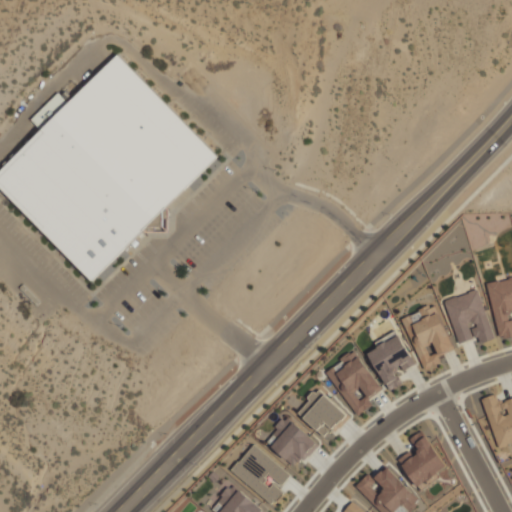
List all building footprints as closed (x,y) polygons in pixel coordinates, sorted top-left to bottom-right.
[(0,174),(119,63),(217,161),(87,283),(0,195),(0,174)] [(69,103),(58,92),(30,119),(41,130),(69,103)] [(511,277),(487,283),(499,339),(511,335),(511,317),(511,313),(511,312),(511,277)] [(494,339),(478,289),(444,300),(458,344),(477,337),(479,344),(494,339)] [(454,349),(435,304),(401,318),(406,328),(413,325),(420,342),(413,344),(424,370),(441,363),(437,353),(430,356),(426,345),(433,342),(439,355),(454,349)] [(397,331),(374,343),(377,348),(368,352),(388,392),(404,383),(399,372),(414,365),(397,331)] [(359,415),(372,406),(367,400),(382,389),(355,350),(328,369),(359,415)] [(297,411),(324,437),(332,428),(335,431),(348,417),(318,389),(297,411)] [(480,399),(500,449),(511,444),(511,398),(499,403),(495,394),(480,399)] [(265,440),(295,468),(318,445),(288,416),(265,440)] [(448,468),(422,430),(411,438),(417,448),(399,460),(418,488),(448,468)] [(290,475),(252,444),(231,471),(272,504),(282,491),(268,480),(270,476),(282,485),(290,475)] [(381,511),(409,511),(421,501),(387,466),(373,480),(367,475),(356,486),(381,511)] [(263,511),(264,511),(231,484),(210,509),(213,511),(263,511)] [(365,511),(353,501),(343,511),(334,511),(365,511)]
